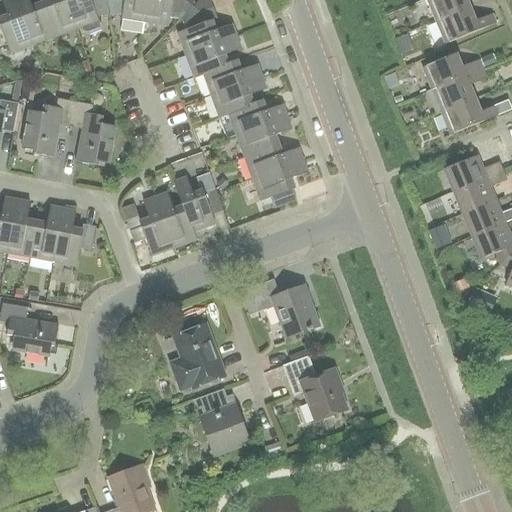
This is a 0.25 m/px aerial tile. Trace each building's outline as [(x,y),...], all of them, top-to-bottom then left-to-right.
[(33,46),(15,0),(2,0),(8,17),(0,19),(0,25),(11,54),(33,46)] [(55,37),(42,4),(32,7),(29,0),(15,0),(33,46),(55,37)] [(76,29),(65,0),(51,0),(42,4),(55,37),(76,29)] [(110,16),(108,0),(65,0),(76,29),(81,28),(83,32),(88,34),(101,29),(97,17),(110,16)] [(108,0),(110,16),(123,15),(122,19),(123,19),(121,30),(144,34),(145,22),(148,0),(108,0)] [(148,0),(145,22),(169,26),(170,18),(182,20),(193,6),(185,1),(184,0),(148,0)] [(218,20),(213,8),(209,0),(198,0),(193,6),(182,20),(186,31),(178,34),(186,56),(236,37),(232,26),(215,31),(212,22),(218,20)] [(427,0),(436,22),(470,8),(466,0),(427,0)] [(446,45),(496,24),(492,15),(475,22),(470,8),(436,22),(446,45)] [(241,49),(236,37),(186,56),(195,78),(204,75),(204,74),(228,65),(228,64),(224,55),(241,49)] [(432,91),(482,70),(478,61),(462,68),(456,54),(423,68),(432,91)] [(497,64),(493,55),(481,60),(485,69),(497,64)] [(88,77),(94,75),(89,61),(83,63),(88,77)] [(212,96),(262,77),(257,65),(241,71),(237,61),(228,64),(228,65),(204,74),(204,75),(212,96)] [(486,79),(482,70),(432,91),(442,113),(475,99),(469,86),(486,79)] [(96,81),(104,83),(106,76),(98,74),(96,81)] [(266,90),(262,77),(212,96),(220,118),(229,115),(229,114),(253,105),(250,96),(266,90)] [(165,90),(161,80),(154,83),(158,92),(165,90)] [(61,125),(71,127),(76,103),(58,99),(56,108),(44,106),(43,115),(29,113),(23,148),(33,150),(32,154),(55,158),(61,125)] [(451,135),(501,115),(511,110),(511,109),(508,101),(480,112),(475,99),(442,113),(451,135)] [(14,129),(18,104),(1,101),(0,103),(0,144),(3,127),(14,129)] [(237,136),(287,118),(282,105),(266,111),(262,101),(253,105),(229,114),(229,115),(237,136)] [(109,164),(116,129),(102,126),(104,117),(92,115),(94,106),(76,103),(71,127),(82,129),(76,162),(98,166),(99,162),(109,164)] [(291,130),(287,118),(237,136),(245,158),(278,145),(275,136),(291,130)] [(253,179),(303,161),(298,149),(282,155),(278,145),(245,158),(253,179)] [(453,193),(503,172),(500,163),(483,170),(477,156),(444,170),(453,193)] [(307,173),(303,161),(253,179),(261,202),(270,198),(274,209),(297,201),(293,190),(295,189),(291,179),(307,173)] [(507,181),(503,172),(453,193),(463,215),(496,201),(490,188),(507,181)] [(174,183),(183,207),(193,233),(194,233),(215,225),(212,215),(223,211),(215,189),(204,193),(203,191),(193,195),(187,178),(174,183)] [(224,180),(218,185),(223,191),(229,186),(224,180)] [(183,207),(174,210),(168,194),(156,198),(174,248),(197,240),(194,233),(193,233),(183,207)] [(174,248),(156,198),(144,203),(150,219),(141,222),(139,217),(126,221),(135,244),(146,240),(152,257),(174,248)] [(0,252),(8,254),(18,201),(5,199),(2,216),(0,215),(0,252)] [(31,258),(37,222),(27,221),(30,204),(18,201),(8,254),(31,258)] [(511,209),(501,214),(496,201),(463,215),(472,237),(505,223),(511,220),(511,209)] [(53,262),(63,210),(50,207),(47,224),(37,222),(31,258),(53,262)] [(92,251),(96,228),(83,225),(82,231),(73,229),(76,212),(63,210),(53,262),(76,266),(80,249),(92,251)] [(443,223),(427,229),(431,239),(447,232),(443,223)] [(511,253),(511,239),(505,223),(472,237),(481,260),(496,254),(501,265),(511,253)] [(511,287),(511,253),(501,265),(511,270),(506,285),(511,287)] [(287,338),(319,327),(304,287),(280,296),(274,280),(241,292),(249,315),(275,306),(287,338)] [(456,295),(468,290),(465,281),(452,286),(456,295)] [(17,290),(16,297),(15,300),(22,301),(23,298),(24,291),(17,290)] [(496,299),(474,290),(467,305),(490,314),(496,299)] [(29,300),(38,302),(38,301),(39,294),(31,292),(30,299),(29,300)] [(55,347),(59,325),(26,319),(28,309),(3,304),(0,321),(0,322),(9,324),(7,336),(16,337),(14,351),(49,357),(51,347),(55,347)] [(193,390),(226,377),(207,325),(173,337),(181,359),(170,363),(181,392),(192,388),(193,390)] [(315,423),(347,411),(337,384),(340,383),(335,370),(316,376),(309,357),(283,367),(295,397),(304,393),(315,423)] [(205,421),(200,422),(212,453),(247,440),(236,410),(238,410),(233,397),(227,399),(224,390),(193,401),(196,411),(201,409),(205,421)] [(285,454),(280,442),(265,448),(269,460),(285,454)] [(149,511),(154,510),(146,489),(150,488),(142,467),(109,479),(120,508),(109,511),(149,511)]
